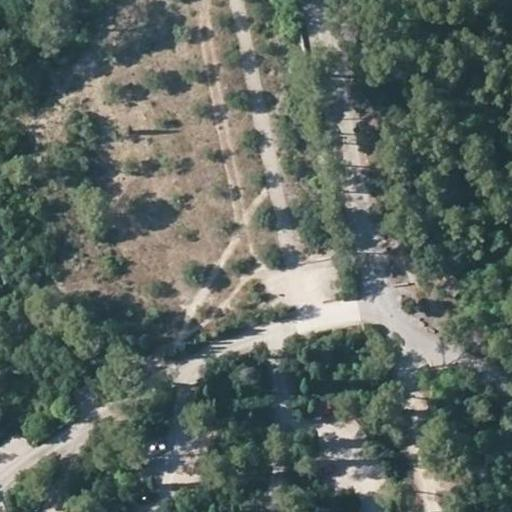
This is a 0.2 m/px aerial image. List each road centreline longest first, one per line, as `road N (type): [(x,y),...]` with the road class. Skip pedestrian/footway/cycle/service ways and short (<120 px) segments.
road 1 (residential): [(321,0),(387,301),(408,334)]
road 2 (track): [(434,511),(408,334)]
